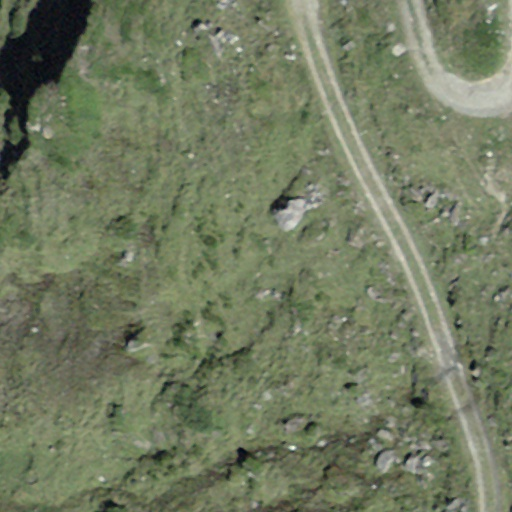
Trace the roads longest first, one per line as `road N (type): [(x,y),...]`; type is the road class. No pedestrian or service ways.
road 1 (track): [(490,511),(469,412),(417,272),(348,137),(304,0)]
road 2 (track): [(409,0),(427,63),(449,91),(487,96),(511,84)]
